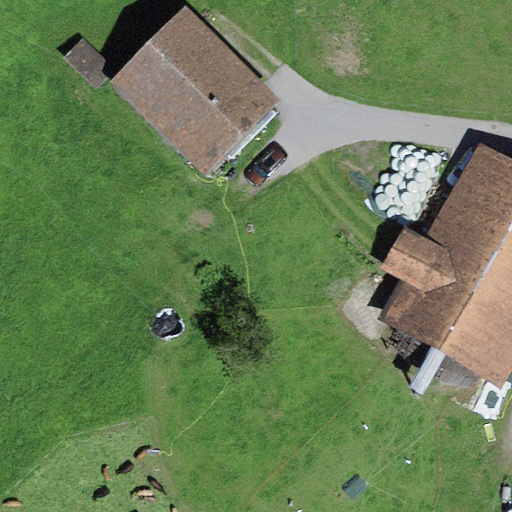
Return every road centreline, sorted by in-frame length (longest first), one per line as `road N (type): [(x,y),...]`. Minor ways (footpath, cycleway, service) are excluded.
road 1 (track): [(252,38),(321,118),(511,140)]
road 2 (track): [(183,262),(321,118)]
road 3 (track): [(374,242),(316,177),(321,118)]
